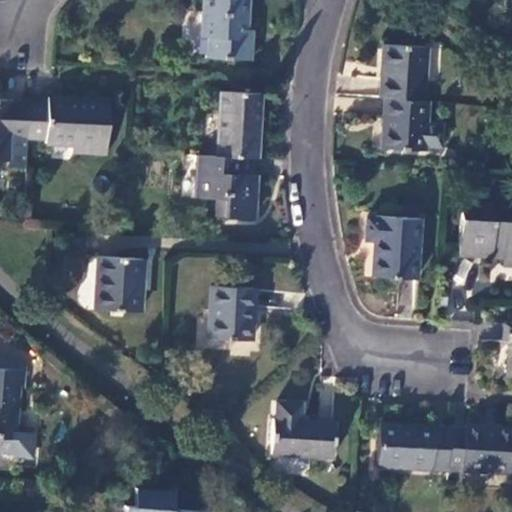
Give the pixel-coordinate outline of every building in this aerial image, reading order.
[(247,0),(202,0),(202,38),(207,38),(207,59),(251,60),(251,30),(248,30),(247,0)] [(426,47),(382,44),(379,101),(384,101),(424,104),(425,100),(422,100),(426,47)] [(260,94),(220,91),(216,159),(243,161),(256,161),(260,94)] [(46,106),(28,105),(27,138),(45,139),(45,144),(72,146),(71,150),(106,152),(109,102),(47,98),(46,106)] [(12,102),(0,101),(0,162),(9,163),(9,169),(25,170),(27,138),(28,105),(12,104),(12,102)] [(443,124),(426,122),(427,104),(424,104),(384,101),(381,149),(424,152),(425,147),(442,148),(443,124)] [(216,159),(198,158),(196,198),(216,199),(226,199),(225,218),(255,219),(257,176),(242,175),(243,161),(216,159)] [(226,199),(216,199),(215,217),(225,218),(226,199)] [(420,218),(366,215),(364,240),(373,241),(371,277),(416,280),(420,218)] [(492,218),(460,215),(457,254),(501,257),(501,265),(511,265),(511,216),(504,216),(504,226),(492,225),(492,218)] [(143,259),(97,256),(94,309),(140,312),(143,259)] [(253,287),(210,285),(208,338),(251,340),(253,287)] [(511,321),(503,321),(502,343),(508,343),(506,377),(511,377),(511,321)] [(0,449),(11,451),(10,453),(29,456),(31,432),(14,430),(19,390),(23,390),(25,371),(0,368),(0,449)] [(300,403),(275,401),(274,419),(272,419),(270,454),(332,457),(334,423),(299,420),(300,403)] [(448,428),(378,423),(375,466),(445,470),(448,428)] [(462,428),(448,428),(445,470),(444,480),(452,481),(453,466),(460,467),(460,469),(509,473),(508,478),(511,478),(511,434),(511,435),(511,434),(511,429),(462,426),(462,428)] [(175,492),(137,488),(135,506),(126,505),(124,511),(198,511),(199,511),(173,508),(175,492)]
